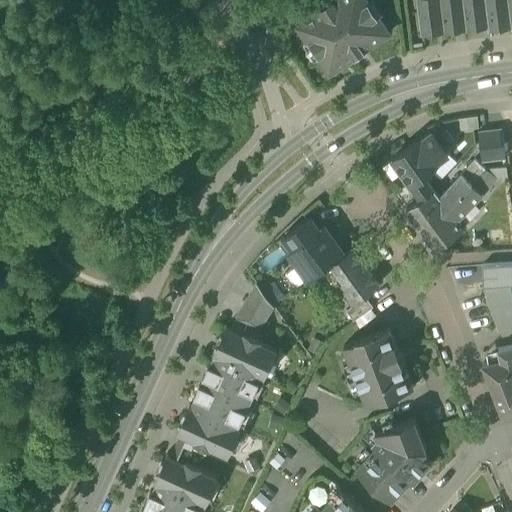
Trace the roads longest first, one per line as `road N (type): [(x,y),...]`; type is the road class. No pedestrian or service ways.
road 1 (tertiary): [(254,192),(181,299),(84,511)]
road 2 (residential): [(486,433),(415,269),(348,179)]
road 3 (tertiary): [(511,73),(386,100),(254,192)]
road 4 (residential): [(264,69),(276,129),(254,192)]
